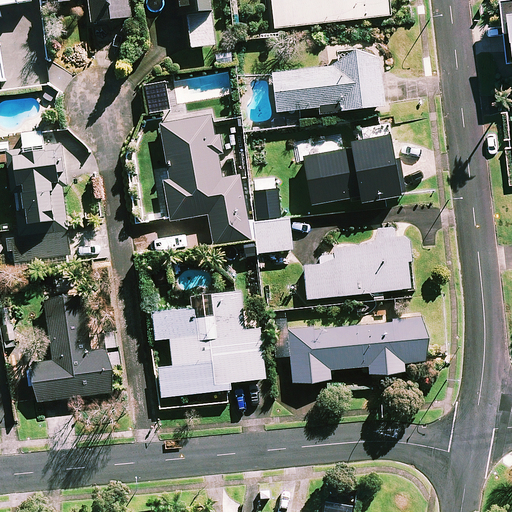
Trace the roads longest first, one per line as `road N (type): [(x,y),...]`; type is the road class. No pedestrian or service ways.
road 1 (residential): [(450,0),(483,306),(473,438)]
road 2 (residential): [(95,95),(153,460)]
road 3 (residential): [(153,460),(375,441),(447,451),(473,438)]
road 4 (residential): [(0,475),(153,460)]
